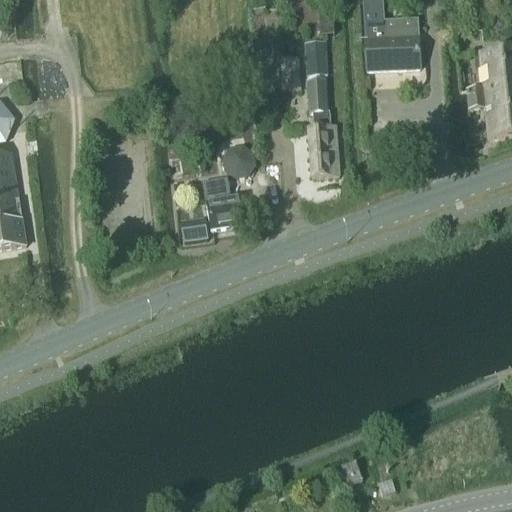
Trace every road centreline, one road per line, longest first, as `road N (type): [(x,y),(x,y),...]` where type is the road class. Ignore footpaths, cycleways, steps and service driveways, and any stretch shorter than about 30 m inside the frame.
road 1 (secondary): [(0,371),(511,170)]
road 2 (track): [(76,111),(77,233),(93,332)]
